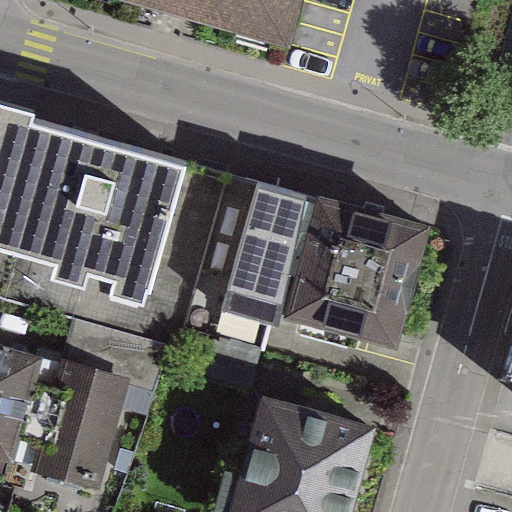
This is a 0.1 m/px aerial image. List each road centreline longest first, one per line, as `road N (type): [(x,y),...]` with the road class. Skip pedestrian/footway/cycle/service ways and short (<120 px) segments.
road 1 (tertiary): [(0,43),(510,188)]
road 2 (residential): [(420,511),(510,188)]
